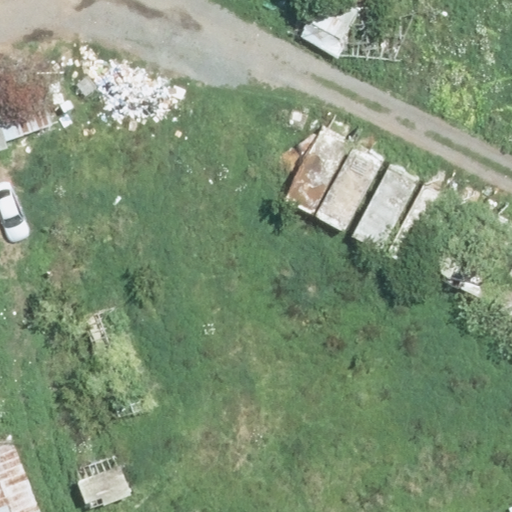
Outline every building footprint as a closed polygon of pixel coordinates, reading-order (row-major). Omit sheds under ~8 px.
[(368,2),(362,0),(309,0),(294,40),(345,60),(368,2)] [(236,86),(209,77),(189,143),(217,151),(236,86)] [(49,82),(0,97),(0,134),(3,144),(62,125),(49,82)] [(271,106),(243,97),(222,160),(250,169),(271,106)] [(354,227),(389,153),(328,124),(293,198),(354,227)] [(396,156),(361,230),(396,247),(431,173),(396,156)] [(431,173),(396,247),(430,263),(466,189),(431,173)] [(466,189),(430,263),(466,280),(501,206),(466,189)] [(511,211),(501,206),(466,280),(501,297),(511,274),(511,211)] [(511,274),(501,297),(511,301),(511,274)] [(50,511),(21,440),(0,448),(0,505),(2,511),(50,511)]
